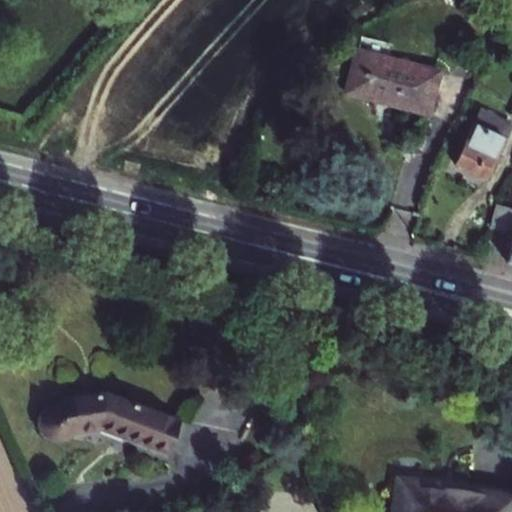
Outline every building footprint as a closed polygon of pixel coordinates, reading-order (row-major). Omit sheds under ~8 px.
[(438,109),(449,69),(366,47),(355,88),(438,109)] [(496,180),(505,136),(468,128),(459,172),(496,180)] [(511,204),(507,203),(499,228),(511,231),(511,204)] [(76,427),(103,423),(136,436),(133,441),(169,455),(181,423),(105,393),(63,399),(64,404),(50,404),(43,409),(39,417),(39,426),(44,435),(52,440),(64,440),(72,435),(76,427)] [(510,511),(511,507),(403,490),(399,511),(510,511)]
